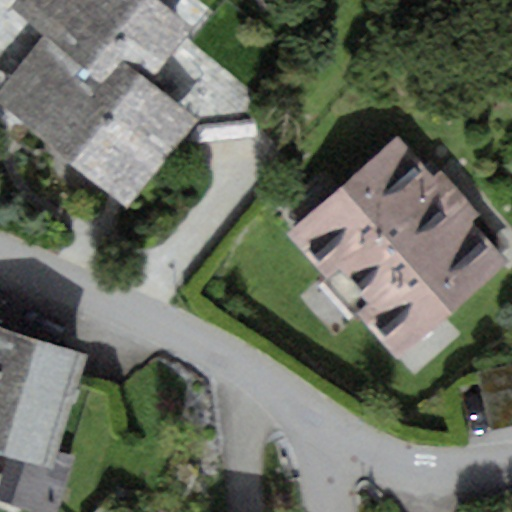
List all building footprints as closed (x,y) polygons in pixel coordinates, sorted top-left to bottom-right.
[(182,121),(73,31),(5,114),(114,203),(182,121)] [(511,246),(409,133),(289,242),(398,360),(511,256),(511,246)] [(95,356),(0,325),(0,450),(59,469),(95,356)] [(511,365),(486,369),(496,430),(511,427),(511,365)] [(58,511),(68,483),(8,465),(0,492),(0,502),(32,511),(58,511)]
